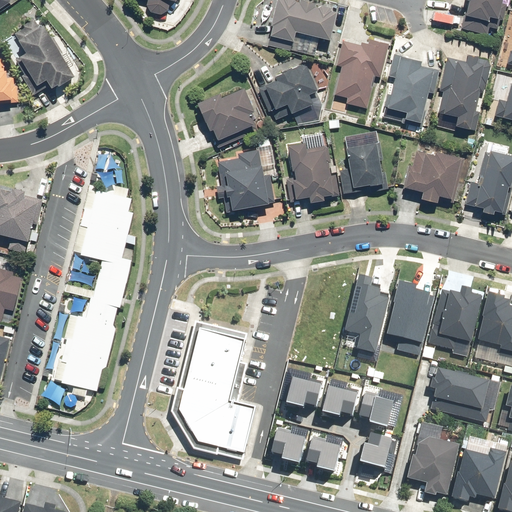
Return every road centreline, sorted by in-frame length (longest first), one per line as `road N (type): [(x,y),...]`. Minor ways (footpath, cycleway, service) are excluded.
road 1 (residential): [(167,253),(229,256),(376,235),(511,260)]
road 2 (residential): [(117,464),(167,253)]
road 3 (secondary): [(117,464),(307,511)]
road 4 (residential): [(167,253),(166,178),(140,89)]
road 5 (residential): [(140,89),(31,145),(0,150)]
road 6 (residential): [(140,89),(209,35),(228,0)]
road 7 (secondary): [(0,434),(117,464)]
